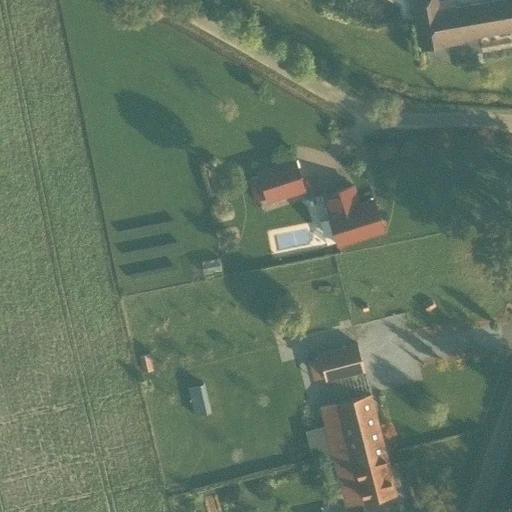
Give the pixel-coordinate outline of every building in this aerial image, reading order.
[(511,0),(500,0),(456,8),(454,0),(453,0),(438,3),(437,0),(412,0),(421,50),(456,44),(460,39),(511,30),(511,0)] [(295,161),(258,173),(268,202),(305,190),(295,161)] [(360,206),(353,186),(324,195),(331,216),(329,217),(330,218),(320,221),(328,244),(337,241),(338,243),(383,228),(375,202),(360,206)] [(357,344),(319,354),(326,381),(364,371),(357,344)] [(203,383),(189,387),(196,414),(211,410),(203,383)] [(382,441),(370,394),(369,394),(369,395),(337,403),(337,402),(335,403),(320,407),(332,454),(382,441)] [(382,441),(332,454),(341,488),(356,484),(361,504),(396,495),(386,454),(386,452),(385,452),(382,441)]
